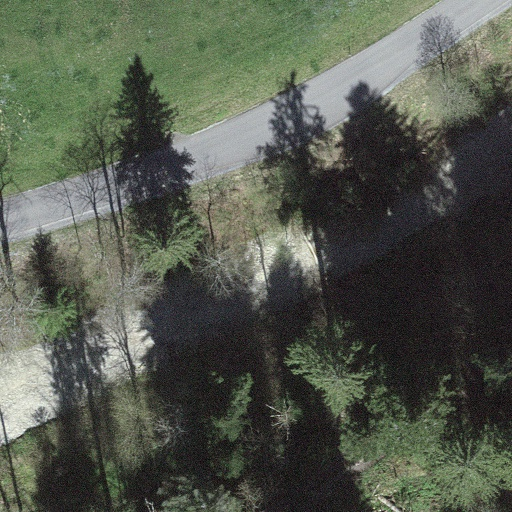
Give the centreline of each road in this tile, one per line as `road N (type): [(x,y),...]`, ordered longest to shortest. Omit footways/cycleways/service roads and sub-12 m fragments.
road 1 (unclassified): [(0,223),(254,136),(483,0)]
road 2 (track): [(207,511),(465,399),(511,389)]
